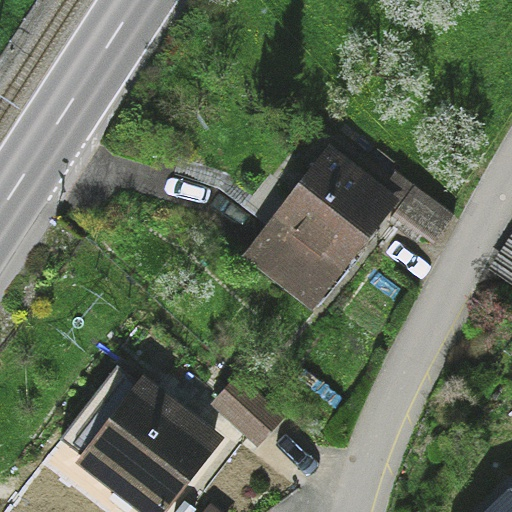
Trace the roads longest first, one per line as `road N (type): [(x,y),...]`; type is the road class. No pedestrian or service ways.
road 1 (residential): [(511,174),(406,375),(357,511)]
road 2 (secondary): [(0,215),(139,0)]
